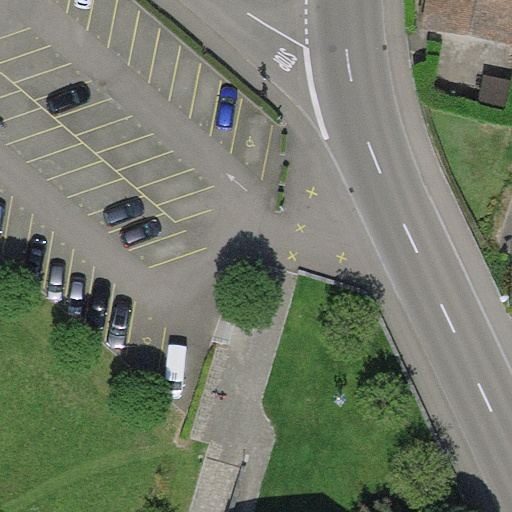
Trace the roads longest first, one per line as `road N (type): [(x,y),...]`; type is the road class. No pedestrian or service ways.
road 1 (tertiary): [(353,72),(376,161),(511,453)]
road 2 (residential): [(230,0),(353,72)]
